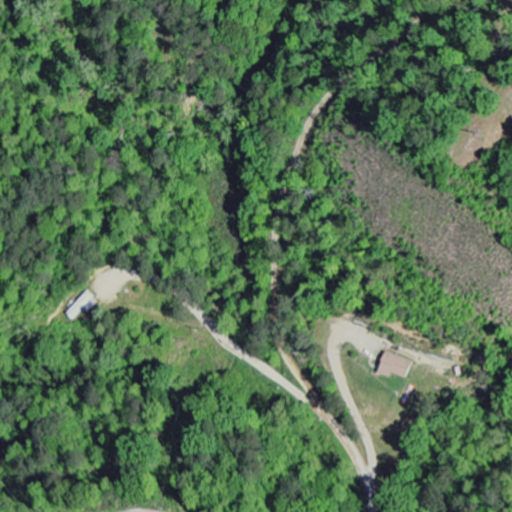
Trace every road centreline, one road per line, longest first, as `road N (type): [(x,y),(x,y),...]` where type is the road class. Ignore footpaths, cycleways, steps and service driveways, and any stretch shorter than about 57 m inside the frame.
road 1 (residential): [(372,511),(355,456),(307,399),(289,361),(275,305),(283,199),(318,112)]
road 2 (residential): [(318,112),(437,0)]
